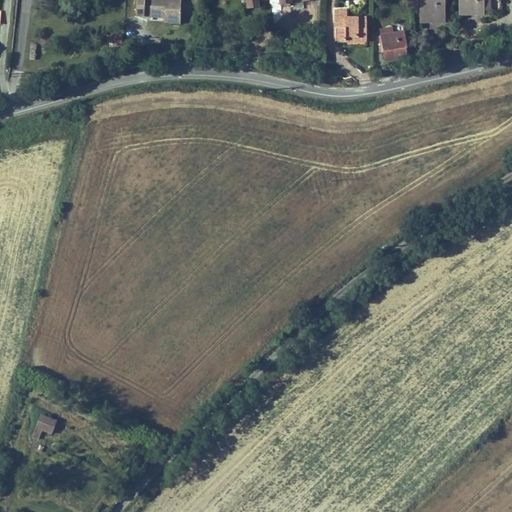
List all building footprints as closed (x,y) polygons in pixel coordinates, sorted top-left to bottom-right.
[(180,17),(181,0),(136,0),(136,15),(157,16),(165,17),(180,17)] [(316,0),(315,0),(245,0),(247,9),(260,7),(258,0),(278,0),(279,5),(290,3),(292,3),(291,0),(302,0),(303,2),(316,0)] [(420,0),(421,19),(425,19),(425,8),(428,8),(428,0),(420,0)] [(444,19),(443,0),(428,0),(428,8),(425,8),(425,19),(444,19)] [(464,0),(465,10),(483,10),(500,10),(500,0),(464,0)] [(365,37),(365,18),(347,19),(347,10),(335,10),(335,13),(335,41),(350,41),(362,41),(362,37),(365,37)] [(406,48),(403,32),(392,34),(391,28),(381,30),(383,36),(381,36),(386,61),(394,59),(404,58),(402,48),(406,48)] [(121,47),(121,35),(105,35),(106,47),(121,47)] [(52,433),(57,421),(41,415),(32,437),(39,439),(42,430),(52,433)]
